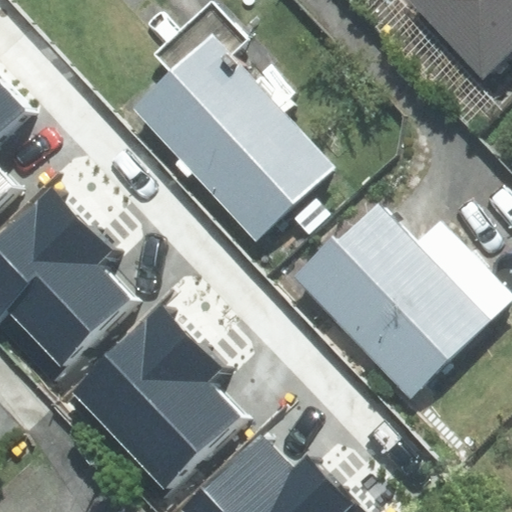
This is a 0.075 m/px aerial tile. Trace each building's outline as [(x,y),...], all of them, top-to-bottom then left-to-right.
[(511,0),(407,0),(484,79),(511,51),(511,0)] [(213,3),(157,56),(171,72),(132,109),(257,242),(337,168),(230,55),(247,39),(213,3)] [(0,127),(20,109),(0,88),(0,199),(14,187),(0,171),(0,127)] [(113,249),(52,184),(0,232),(0,317),(9,309),(61,365),(132,299),(98,263),(113,249)] [(376,201),(297,275),(411,395),(511,300),(511,293),(443,221),(417,245),(376,201)] [(159,303),(68,391),(164,489),(240,416),(207,382),(222,368),(159,303)] [(260,432),(182,507),(186,511),(341,511),(351,503),(305,456),(294,467),(260,432)]
